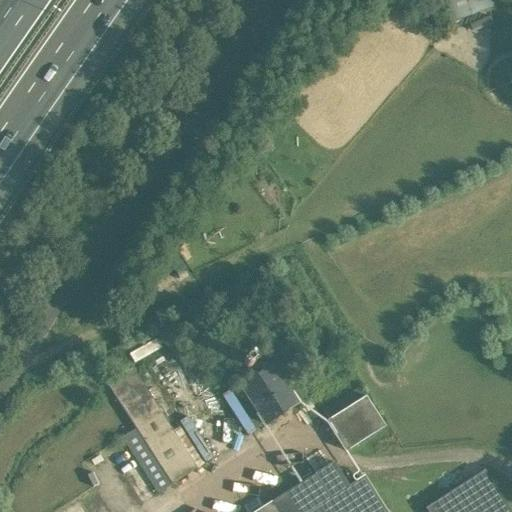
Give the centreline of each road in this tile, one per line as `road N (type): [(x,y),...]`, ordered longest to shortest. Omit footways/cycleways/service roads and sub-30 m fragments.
road 1 (unclassified): [(0,393),(268,0)]
road 2 (motorway): [(0,156),(110,0)]
